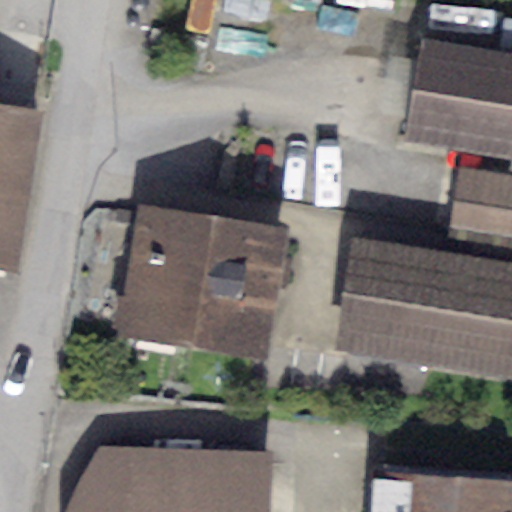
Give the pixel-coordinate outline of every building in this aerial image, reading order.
[(511,55),(420,39),(402,142),(511,160),(511,55)] [(43,113),(0,106),(0,272),(17,275),(43,113)] [(511,179),(459,170),(447,237),(511,248),(511,179)] [(291,232),(142,205),(118,333),(267,360),(291,232)] [(511,266),(356,239),(335,351),(511,382),(511,266)] [(271,511),(273,452),(97,448),(64,511),(271,511)] [(511,511),(511,480),(375,470),(371,511),(511,511)]
